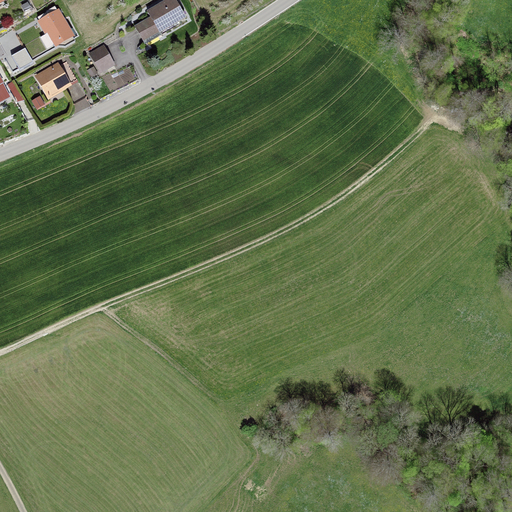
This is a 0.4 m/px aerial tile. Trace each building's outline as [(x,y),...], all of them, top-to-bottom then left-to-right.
[(151,18),(135,28),(145,45),(161,35),(160,32),(185,18),(174,0),(170,0),(148,13),(151,18)] [(47,35),(24,47),(25,49),(11,56),(20,71),(33,63),(31,59),(72,35),(58,11),(39,22),(47,35)] [(100,72),(113,64),(103,47),(90,55),(100,72)] [(37,78),(48,97),(77,80),(66,61),(37,78)] [(38,98),(34,101),(38,107),(43,104),(38,98)]
